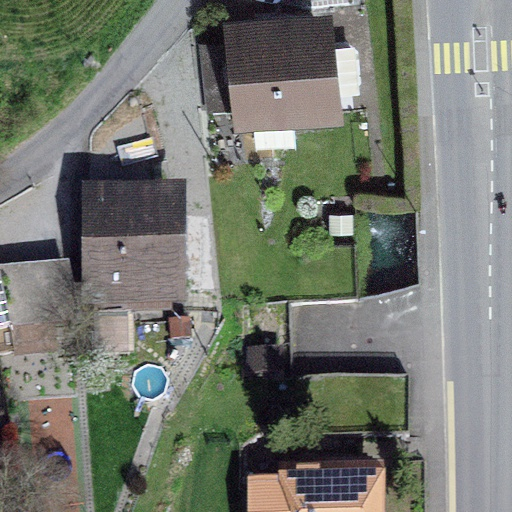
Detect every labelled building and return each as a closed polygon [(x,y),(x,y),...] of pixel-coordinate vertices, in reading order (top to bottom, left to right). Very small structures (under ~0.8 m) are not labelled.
[(336,20),(220,34),(233,131),(348,117),(336,20)] [(170,205),(98,204),(97,312),(169,312),(170,205)] [(357,244),(327,245),(329,301),(358,300),(357,244)] [(327,245),(298,246),(299,302),(329,301),(327,245)] [(353,378),(323,378),(322,435),(352,436),(353,378)] [(381,379),(353,378),(352,436),(380,436),(381,379)] [(410,380),(381,379),(380,436),(409,437),(410,380)] [(293,486),(254,486),(254,511),(371,511),(371,466),(292,467),(293,486)]
